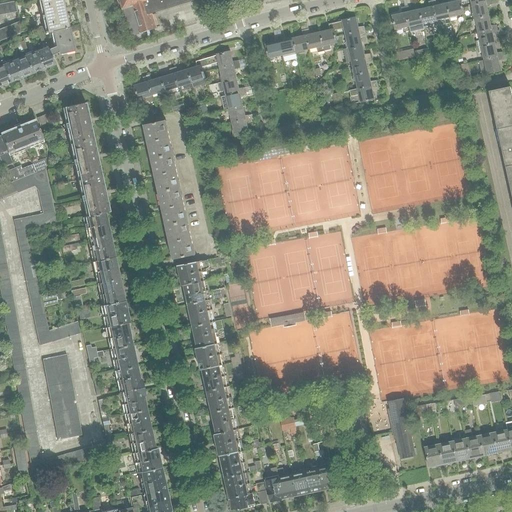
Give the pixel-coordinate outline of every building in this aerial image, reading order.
[(14,0),(11,0),(9,1),(11,13),(17,12),(14,0)] [(39,0),(38,0),(46,34),(69,28),(62,0),(39,0)] [(120,0),(131,37),(157,29),(152,12),(192,0),(120,0)] [(446,5),(450,18),(463,15),(461,3),(460,0),(455,0),(456,2),(446,5)] [(6,14),(11,13),(9,1),(3,2),(6,14)] [(450,18),(446,5),(437,7),(435,1),(432,2),(436,21),(441,20),(444,25),(450,23),(449,18),(450,18)] [(436,21),(432,2),(428,3),(429,8),(419,11),(422,24),(423,24),(424,30),(436,27),(435,21),(436,21)] [(492,5),(491,2),(471,6),(474,20),(489,17),(486,8),(492,5)] [(404,8),(409,28),(422,24),(419,11),(410,13),(408,7),(404,8)] [(392,17),(395,31),(409,28),(404,8),(401,9),(402,14),(392,17)] [(491,27),(489,17),(474,20),(477,33),(497,29),(497,26),(491,27)] [(342,22),(332,24),(334,31),(343,29),(345,35),(365,31),(364,28),(358,28),(356,18),(342,21),(342,22)] [(14,24),(18,34),(23,32),(19,22),(14,24)] [(9,26),(13,36),(18,34),(14,24),(9,26)] [(337,44),(334,31),(332,24),(329,25),(330,31),(320,33),(324,52),(329,51),(328,46),(337,44)] [(5,28),(8,38),(13,36),(9,26),(5,28)] [(0,30),(0,31),(4,40),(8,38),(5,28),(0,30)] [(46,43),(51,56),(57,54),(58,56),(74,52),(69,28),(46,34),(43,35),(46,43)] [(309,29),(305,30),(310,50),(316,49),(317,54),(324,52),(320,33),(311,35),(309,29)] [(477,33),(481,47),(495,44),(493,35),(498,32),(497,29),(477,33)] [(296,53),(310,50),(305,30),(302,31),(302,36),(293,39),(296,53)] [(45,42),(40,31),(37,32),(43,44),(45,42)] [(345,35),(348,48),(362,45),(360,36),(366,34),(365,31),(345,35)] [(278,36),(282,56),(284,62),(296,59),(294,53),(296,53),(293,39),(284,41),(282,35),(278,36)] [(265,44),(269,59),(282,56),(278,36),(275,37),(275,42),(265,44)] [(18,39),(32,73),(43,69),(36,52),(27,56),(26,54),(28,53),(26,51),(21,38),(18,39)] [(23,57),(14,61),(21,77),(32,73),(18,39),(15,41),(20,53),(21,56),(22,56),(23,57)] [(45,48),(36,52),(43,69),(54,64),(51,56),(46,43),(43,44),(44,47),(45,47),(45,48)] [(495,44),(481,47),(484,61),(503,56),(503,53),(497,53),(495,44)] [(365,55),(362,45),(348,48),(351,62),(371,58),(370,54),(365,55)] [(0,57),(10,82),(21,77),(14,61),(5,64),(4,63),(5,62),(4,60),(0,49),(0,57)] [(218,63),(219,69),(239,65),(238,61),(233,62),(230,52),(216,55),(216,56),(200,61),(202,67),(218,63)] [(504,59),(503,56),(484,61),(487,74),(501,71),(499,62),(504,59)] [(1,66),(0,66),(0,85),(10,82),(0,57),(0,59),(1,61),(0,61),(0,64),(0,65),(1,66)] [(372,61),(371,58),(351,62),(354,76),(369,73),(367,63),(372,61)] [(207,84),(202,67),(200,61),(196,62),(197,68),(188,70),(193,88),(207,84)] [(219,69),(222,82),(236,79),(234,70),(240,68),(239,65),(219,69)] [(193,88),(188,70),(179,73),(176,67),(173,69),(180,92),(193,88)] [(170,76),(161,78),(165,92),(166,91),(167,96),(180,92),(173,69),(169,70),(170,76)] [(354,76),(357,89),(377,85),(377,81),(371,82),(369,73),(354,76)] [(152,96),(165,92),(161,78),(152,81),(149,76),(146,77),(152,96)] [(139,100),(152,96),(146,77),(143,78),(144,83),(135,86),(139,100)] [(224,91),(225,96),(245,92),(244,89),(239,89),(236,79),(222,82),(222,83),(218,84),(220,92),(224,91)] [(378,88),(377,85),(357,89),(357,90),(349,92),(352,105),(360,103),(375,100),(373,90),(378,88)] [(511,93),(510,85),(489,90),(497,129),(511,125),(511,93)] [(228,110),(229,110),(243,107),(241,98),(246,95),(245,92),(225,96),(226,97),(221,98),(224,111),(228,110)] [(341,93),(332,95),(334,102),(342,101),(341,93)] [(62,108),(70,145),(94,140),(85,103),(62,108)] [(185,109),(183,103),(171,106),(173,113),(185,109)] [(245,116),(243,107),(229,110),(232,124),(252,119),(251,115),(245,116)] [(43,116),(44,117),(48,127),(48,128),(54,126),(49,114),(43,116)] [(48,127),(44,117),(43,116),(37,119),(42,131),(48,128),(48,127)] [(44,142),(34,119),(0,133),(0,134),(9,156),(44,142)] [(252,123),(252,119),(232,124),(235,137),(249,134),(247,124),(252,123)] [(153,159),(174,154),(167,121),(145,125),(148,139),(146,139),(148,146),(150,146),(153,159)] [(511,125),(497,129),(506,168),(511,166),(511,125)] [(0,159),(3,167),(12,164),(9,156),(0,134),(0,159)] [(70,145),(78,181),(102,176),(94,140),(70,145)] [(255,162),(277,158),(277,156),(291,153),(290,145),(265,150),(266,152),(253,155),(255,162)] [(181,188),(174,154),(153,159),(155,172),(154,173),(155,180),(157,179),(160,193),(181,188)] [(45,167),(46,159),(32,164),(35,171),(45,167)] [(20,166),(14,168),(19,180),(36,173),(33,165),(22,169),(20,166)] [(13,182),(19,180),(14,168),(8,171),(13,182)] [(45,170),(30,176),(34,187),(37,191),(49,188),(45,170)] [(28,189),(34,187),(30,176),(24,178),(28,189)] [(78,181),(85,217),(105,213),(110,212),(102,176),(78,181)] [(28,189),(24,178),(18,180),(23,191),(28,189)] [(17,193),(23,191),(18,180),(13,182),(17,193)] [(11,196),(17,193),(13,182),(7,185),(11,196)] [(6,198),(11,196),(7,185),(1,187),(6,198)] [(50,194),(49,188),(37,191),(39,197),(50,194)] [(168,226),(189,222),(181,188),(160,193),(163,206),(161,207),(163,213),(165,213),(168,226)] [(39,197),(40,203),(52,200),(50,194),(39,197)] [(53,206),(52,200),(40,203),(41,208),(53,206)] [(42,214),(45,226),(57,223),(54,212),(53,206),(41,208),(42,214)] [(110,235),(105,213),(85,217),(90,239),(110,235)] [(42,214),(37,215),(39,227),(41,227),(45,226),(42,214)] [(34,228),(39,227),(37,215),(31,217),(34,228)] [(31,217),(25,218),(28,230),(34,228),(31,217)] [(22,231),(27,230),(28,230),(25,218),(19,219),(22,231)] [(13,220),(16,232),(22,231),(19,219),(13,220)] [(172,246),(175,259),(196,255),(189,222),(168,226),(171,240),(169,240),(170,246),(172,246)] [(79,240),(78,234),(59,238),(60,245),(79,240)] [(90,239),(94,261),(115,257),(110,235),(90,239)] [(77,250),(75,245),(61,248),(63,253),(77,250)] [(94,261),(99,283),(120,279),(115,257),(94,261)] [(183,286),(184,286),(205,281),(200,261),(178,266),(183,286)] [(232,275),(225,277),(227,284),(234,282),(232,275)] [(99,283),(104,305),(125,301),(120,279),(99,283)] [(84,286),(83,280),(69,283),(70,288),(84,286)] [(184,286),(188,305),(209,300),(205,281),(184,286)] [(29,296),(40,292),(38,287),(27,290),(29,296)] [(86,294),(85,289),(70,292),(72,297),(86,294)] [(41,298),(40,292),(29,296),(30,301),(41,298)] [(51,305),(49,296),(42,297),(44,307),(51,305)] [(42,303),(41,298),(30,301),(31,307),(42,303)] [(213,320),(213,319),(209,300),(188,305),(192,325),(213,320)] [(103,306),(107,327),(128,323),(129,322),(125,301),(104,305),(103,306)] [(43,309),(42,303),(31,307),(32,312),(43,309)] [(229,304),(224,305),(227,317),(232,316),(229,304)] [(45,314),(43,309),(32,312),(33,318),(45,314)] [(89,318),(87,310),(76,313),(77,317),(79,316),(80,320),(89,318)] [(46,320),(45,314),(33,318),(35,323),(46,320)] [(272,327),(273,327),(307,321),(306,315),(295,317),(294,315),(270,320),(272,327)] [(231,318),(222,320),(224,328),(233,326),(231,318)] [(47,325),(46,320),(35,323),(36,329),(47,325)] [(192,325),(197,348),(218,344),(213,320),(192,325)] [(74,336),(80,334),(77,322),(72,324),(74,336)] [(107,327),(112,349),(133,345),(128,323),(107,327)] [(72,324),(66,326),(68,337),(74,336),(72,324)] [(36,329),(37,334),(48,331),(47,325),(36,329)] [(68,337),(66,326),(60,327),(62,339),(68,337)] [(60,327),(54,329),(56,341),(62,339),(60,327)] [(48,331),(49,337),(50,343),(56,341),(54,329),(48,331)] [(49,337),(48,331),(37,334),(38,340),(49,337)] [(40,346),(50,343),(49,337),(38,340),(40,346)] [(201,370),(202,369),(223,365),(221,358),(222,358),(220,350),(218,344),(197,348),(196,348),(201,370)] [(138,366),(133,345),(112,349),(117,371),(138,366)] [(87,355),(97,353),(96,348),(91,349),(91,346),(86,347),(87,355)] [(102,352),(97,353),(87,355),(89,363),(94,362),(93,359),(103,357),(102,352)] [(231,359),(232,364),(241,362),(239,354),(235,355),(235,358),(231,359)] [(238,371),(242,370),(241,362),(232,364),(233,369),(237,368),(238,371)] [(202,369),(207,391),(228,386),(223,365),(202,369)] [(140,379),(138,366),(117,371),(122,392),(144,388),(142,379),(140,379)] [(101,395),(97,377),(93,378),(96,396),(101,395)] [(232,408),(228,386),(207,391),(211,413),(232,408)] [(122,392),(126,414),(147,410),(144,396),(145,396),(144,388),(122,392)] [(241,406),(250,404),(249,397),(244,398),(245,401),(240,401),(241,404),(237,405),(238,407),(241,406)] [(472,397),(459,400),(460,407),(473,404),(472,397)] [(303,398),(282,403),(284,413),(306,408),(303,398)] [(390,414),(394,437),(395,444),(398,443),(401,464),(416,461),(412,440),(414,440),(409,410),(407,411),(405,403),(390,406),(391,414),(390,414)] [(243,429),(255,426),(250,404),(241,406),(244,417),(245,417),(247,424),(242,425),(243,429)] [(427,416),(425,406),(416,407),(417,417),(427,416)] [(352,421),(364,419),(362,407),(350,409),(352,421)] [(237,429),(232,408),(211,413),(216,434),(237,429)] [(126,414),(131,434),(151,429),(147,410),(126,414)] [(101,418),(106,440),(111,439),(106,417),(101,418)] [(298,434),(294,417),(280,420),(283,431),(290,429),(292,436),(298,434)] [(131,434),(135,453),(155,449),(151,429),(131,434)] [(220,456),(241,451),(242,451),(237,429),(216,434),(215,434),(220,456)] [(465,431),(467,439),(471,459),(484,456),(480,436),(472,438),(471,430),(465,431)] [(508,430),(494,433),(498,453),(511,450),(508,430)] [(498,453),(494,433),(480,436),(484,456),(498,453)] [(471,459),(467,439),(453,442),(457,462),(471,459)] [(255,444),(252,445),(253,449),(262,447),(261,443),(259,443),(258,440),(254,441),(255,444)] [(453,442),(439,445),(443,465),(457,462),(453,442)] [(101,457),(107,455),(104,443),(98,445),(101,457)] [(28,475),(23,445),(13,447),(18,477),(28,475)] [(429,468),(443,465),(439,445),(425,448),(429,468)] [(135,453),(139,473),(161,468),(157,448),(155,449),(135,453)] [(220,456),(224,477),(245,473),(241,451),(220,456)] [(47,460),(41,459),(29,461),(32,476),(49,471),(47,460)] [(10,469),(9,461),(2,462),(4,470),(10,469)] [(256,466),(250,467),(250,472),(261,469),(259,462),(256,462),(256,466)] [(331,464),(318,467),(323,490),(336,487),(333,472),(331,464)] [(318,467),(305,470),(310,493),(323,490),(318,467)] [(139,473),(143,494),(166,489),(161,468),(139,473)] [(283,468),(278,469),(284,498),(297,495),(292,473),(285,474),(283,468)] [(284,499),(284,498),(278,469),(277,470),(278,475),(266,478),(271,502),(284,499)] [(305,470),(292,473),(297,495),(310,493),(305,470)] [(224,477),(229,499),(250,494),(245,473),(224,477)] [(268,503),(263,482),(255,483),(260,505),(268,503)] [(1,487),(0,487),(0,511),(8,511),(17,511),(16,506),(5,508),(4,506),(1,506),(0,499),(0,492),(2,492),(11,491),(10,485),(1,488),(1,487)] [(143,494),(147,511),(164,511),(170,511),(166,489),(143,494)] [(240,509),(256,506),(253,493),(250,494),(229,499),(231,508),(233,509),(239,508),(240,509)] [(94,511),(95,511),(94,511),(89,511),(88,511),(78,511),(75,494),(71,495),(73,504),(74,511),(94,511)] [(117,511),(115,502),(111,503),(111,507),(114,508),(114,509),(101,511),(101,509),(98,498),(92,499),(94,511),(95,511),(94,511),(117,511)] [(54,502),(50,503),(51,511),(58,511),(57,508),(56,508),(54,502)] [(117,511),(138,511),(137,504),(133,504),(134,511),(131,511),(131,509),(120,511),(120,509),(121,507),(120,502),(115,502),(117,511)]
